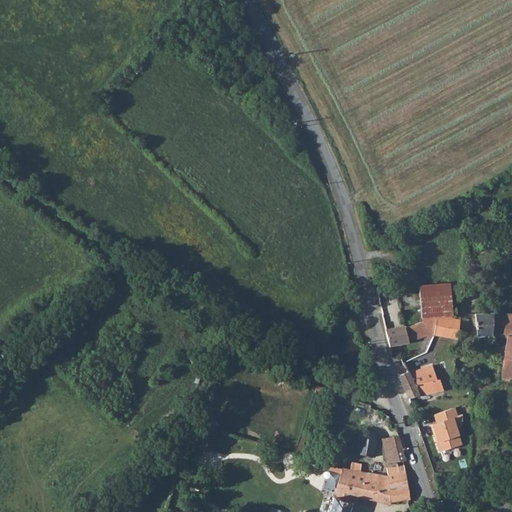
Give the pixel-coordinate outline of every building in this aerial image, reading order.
[(418,314),(431,313),(448,313),(446,281),(415,283),(418,314)] [(508,339),(499,382),(511,380),(511,311),(508,311),(481,310),(478,335),(495,335),(508,339)] [(401,324),(382,329),(387,345),(405,341),(433,325),(433,331),(458,334),(459,316),(431,313),(403,326),(401,324)] [(225,371),(234,375),(248,349),(239,344),(225,371)] [(406,370),(396,373),(405,399),(433,388),(432,379),(430,378),(427,367),(408,371),(406,370)] [(454,409),(435,415),(437,422),(430,424),(438,451),(464,444),(460,433),(466,431),(461,413),(456,415),(454,409)] [(396,427),(374,432),(369,430),(366,430),(361,431),(359,434),(358,436),(355,454),(373,456),(374,455),(383,456),(385,463),(404,460),(396,427)] [(367,472),(363,489),(390,496),(391,501),(407,498),(409,498),(405,465),(386,468),(387,476),(367,472)] [(347,511),(353,496),(390,505),(391,501),(390,496),(363,489),(367,472),(342,467),(341,469),(328,511),(347,511)] [(171,487),(176,473),(161,469),(158,484),(171,487)]
